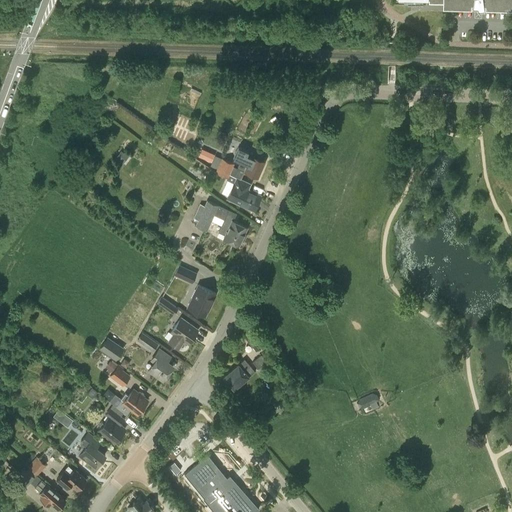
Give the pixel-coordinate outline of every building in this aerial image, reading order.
[(511,0),(429,0),(429,3),(436,3),(436,2),(444,2),(444,6),(444,8),(453,8),(455,8),(473,9),(473,5),(475,5),(474,7),(479,8),(479,9),(479,11),(485,10),(484,5),(486,5),(486,9),(509,10),(511,9),(511,0)] [(237,178),(240,179),(244,171),(257,177),(264,162),(251,156),(251,157),(247,155),(248,152),(239,147),(234,159),(240,161),(237,168),(233,166),(234,163),(221,157),(215,172),(227,178),(229,174),(237,178)] [(214,155),(201,149),(198,157),(211,162),(214,155)] [(121,151),(116,158),(123,163),(128,157),(121,151)] [(250,184),(240,179),(237,178),(234,183),(228,196),(236,199),(235,202),(246,207),(247,206),(254,209),(261,195),(247,189),(250,184)] [(224,238),(237,245),(246,227),(232,221),(236,213),(207,200),(195,225),(206,230),(215,211),(225,216),(218,231),(226,235),(224,238)] [(191,282),(196,273),(179,264),(174,274),(191,282)] [(187,308),(204,316),(215,293),(198,285),(196,290),(194,289),(190,298),(191,299),(187,308)] [(156,302),(173,315),(178,308),(161,295),(156,302)] [(178,348),(183,340),(188,343),(198,330),(180,318),(171,331),(174,333),(169,341),(178,348)] [(136,340),(152,351),(158,343),(142,332),(136,340)] [(252,333),(246,339),(256,351),(262,345),(252,333)] [(125,347),(109,336),(102,347),(117,358),(125,347)] [(156,364),(151,372),(162,380),(172,367),(166,363),(170,357),(159,349),(151,360),(156,364)] [(260,355),(252,362),(258,369),(266,362),(260,355)] [(125,368),(129,362),(124,358),(119,364),(125,368)] [(244,359),(223,377),(233,389),(254,371),(244,359)] [(110,360),(105,367),(107,369),(105,372),(110,375),(117,366),(110,360)] [(110,375),(109,376),(115,380),(123,368),(118,364),(117,366),(110,375)] [(127,407),(136,414),(147,400),(143,397),(143,396),(138,392),(138,393),(132,389),(128,395),(124,393),(120,399),(128,405),(127,407)] [(376,402),(378,398),(376,394),(373,393),(360,399),(358,402),(360,406),(363,407),(369,405),(371,410),(377,408),(374,402),(376,402)] [(123,412),(113,404),(105,414),(108,416),(103,422),(101,420),(97,426),(99,428),(97,430),(113,442),(124,428),(115,421),(119,416),(120,416),(123,412)] [(62,423),(67,415),(58,409),(53,416),(62,423)] [(84,448),(79,455),(94,467),(105,454),(95,447),(99,442),(88,432),(80,442),(80,445),(84,448)] [(253,511),(258,508),(234,481),(231,484),(207,454),(184,473),(204,498),(203,498),(214,511),(253,511)] [(28,466),(37,474),(46,465),(37,456),(28,466)] [(77,489),(85,479),(74,469),(68,465),(67,466),(54,480),(65,490),(70,484),(77,489)] [(18,480),(25,487),(34,477),(26,471),(18,480)] [(41,479),(34,487),(40,491),(39,493),(42,496),(40,498),(49,506),(51,503),(57,509),(65,500),(41,479)] [(14,484),(5,494),(12,500),(21,490),(14,484)] [(139,497),(128,507),(132,511),(150,511),(153,509),(146,501),(144,503),(139,497)]
